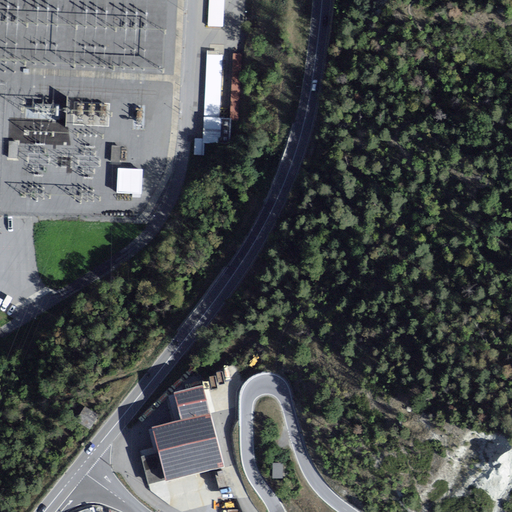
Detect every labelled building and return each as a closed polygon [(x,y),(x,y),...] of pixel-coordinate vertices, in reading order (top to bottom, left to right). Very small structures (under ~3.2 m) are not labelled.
[(234,51),(207,51),(206,112),(234,112),(234,51)] [(234,112),(206,112),(205,140),(234,141),(234,112)] [(204,136),(195,136),(195,151),(203,152),(204,136)] [(118,167),(118,193),(143,194),(143,168),(118,167)] [(218,467),(198,391),(169,398),(176,425),(146,433),(159,483),(218,467)] [(80,424),(94,428),(99,414),(85,409),(80,424)] [(284,478),(283,462),(274,463),(275,479),(284,478)]
